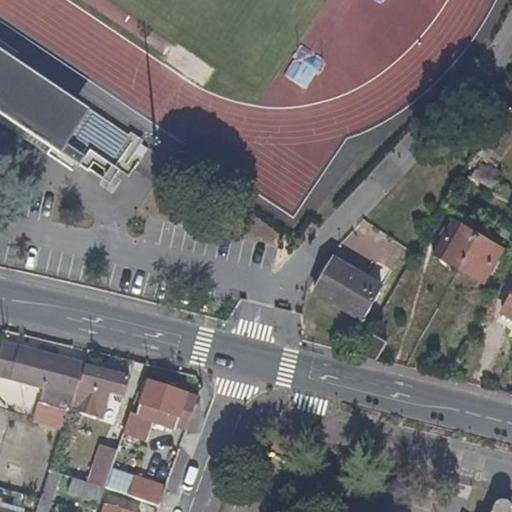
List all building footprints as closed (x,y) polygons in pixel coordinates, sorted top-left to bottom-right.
[(0,50),(0,117),(111,196),(143,150),(0,50)] [(511,109),(511,112),(502,107),(467,166),(478,172),(473,180),(492,191),(502,173),(493,168),(511,135),(511,109)] [(480,212),(461,201),(455,211),(475,222),(480,212)] [(511,230),(499,223),(494,233),(511,244),(511,230)] [(453,227),(435,259),(481,286),(500,254),(453,227)] [(366,316),(384,285),(338,258),(320,289),(366,316)] [(450,286),(437,308),(446,313),(459,291),(450,286)] [(511,297),(502,316),(511,322),(511,297)] [(90,364),(6,343),(0,357),(0,377),(43,390),(40,407),(72,419),(90,364)] [(134,374),(90,364),(79,407),(109,414),(113,398),(115,390),(130,393),(134,374)] [(189,428),(201,395),(155,378),(142,413),(134,410),(127,430),(148,438),(155,418),(178,426),(179,424),(189,428)] [(40,407),(34,429),(60,437),(72,419),(40,407)] [(102,501),(119,449),(106,445),(93,480),(78,474),(72,491),(102,501)] [(66,470),(53,465),(36,511),(51,511),(54,505),(66,470)] [(133,482),(128,493),(161,506),(165,494),(133,482)] [(511,511),(511,509),(511,504),(509,498),(501,495),(496,502),(491,511),(481,507),(479,511),(511,511)] [(139,511),(111,501),(106,511),(139,511)]
